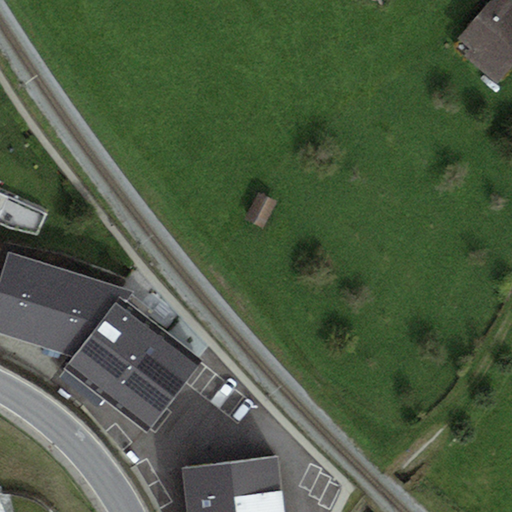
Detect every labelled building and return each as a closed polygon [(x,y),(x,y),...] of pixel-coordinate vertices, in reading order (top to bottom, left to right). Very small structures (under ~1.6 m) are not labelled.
[(511,0),(492,0),(455,43),(498,81),(511,64),(511,0)] [(46,214),(0,192),(0,224),(13,229),(36,235),(46,214)] [(277,204),(259,194),(245,220),(263,230),(277,204)] [(0,276),(0,334),(74,357),(64,371),(146,434),(149,430),(154,434),(170,413),(166,410),(203,363),(125,302),(135,293),(8,251),(0,276)] [(283,511),(278,457),(181,467),(186,511),(283,511)]
